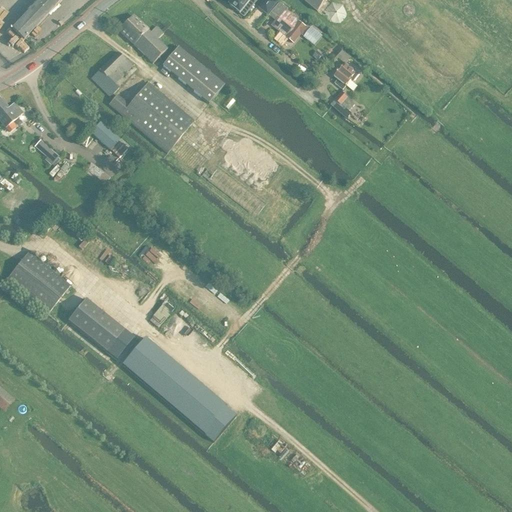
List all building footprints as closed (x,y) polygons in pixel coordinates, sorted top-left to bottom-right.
[(40,0),(12,30),(23,41),(61,0),(40,0)] [(232,0),(228,5),(236,11),(244,17),(244,18),(258,0),(232,0)] [(273,0),(264,0),(258,8),(267,15),(277,3),(273,0)] [(302,0),(318,13),(328,0),(302,0)] [(331,2),(324,11),(328,22),(339,23),(346,14),(342,4),(331,2)] [(267,28),(274,33),(277,30),(279,32),(294,44),(301,35),(304,37),(310,30),(286,11),(287,10),(280,3),(279,4),(278,4),(269,16),(277,22),(275,25),(272,23),(267,28)] [(134,17),(120,32),(153,65),(158,59),(165,52),(167,50),(157,40),(163,34),(161,32),(156,28),(151,34),(134,17)] [(165,52),(158,59),(164,64),(163,66),(209,104),(221,90),(225,86),(178,48),(171,57),(165,52)] [(342,51),(334,60),(335,60),(336,61),(338,59),(344,64),(350,59),(350,58),(342,51)] [(133,66),(117,53),(92,79),(110,98),(119,89),(114,85),(133,66)] [(343,91),(351,82),(353,83),(360,75),(356,72),(356,73),(346,66),(343,70),(342,69),(335,78),(338,80),(334,85),(343,91)] [(167,155),(195,122),(148,83),(130,106),(117,96),(109,106),(167,155)] [(347,118),(351,113),(349,112),(355,105),(351,102),(352,101),(342,92),(335,100),(331,105),(341,114),(347,118)] [(0,98),(0,121),(5,129),(6,128),(9,132),(15,127),(12,124),(23,114),(15,105),(10,109),(1,98),(0,98)] [(111,152),(121,140),(101,123),(91,134),(111,152)] [(58,159),(59,157),(41,141),(35,148),(47,158),(45,160),(51,166),(52,166),(54,168),(60,161),(58,159)] [(85,171),(104,186),(110,178),(91,163),(85,171)] [(268,206),(219,168),(207,184),(256,222),(268,206)] [(0,184),(9,192),(13,188),(0,177),(0,184)] [(49,313),(70,287),(73,284),(67,278),(64,282),(28,253),(7,280),(49,313)] [(68,323),(106,354),(124,331),(85,301),(68,323)] [(158,329),(174,310),(164,302),(151,319),(152,319),(149,322),(158,329)] [(145,339),(122,366),(214,444),(237,417),(145,339)]
